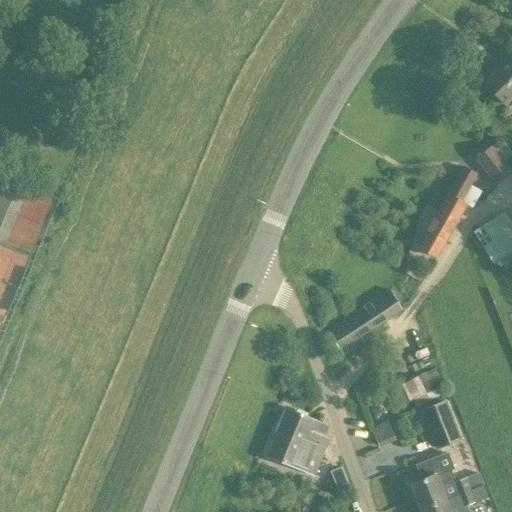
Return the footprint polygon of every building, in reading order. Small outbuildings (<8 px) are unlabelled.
[(511,52),(483,84),(505,104),(511,97),(511,52)] [(511,170),(491,146),(475,160),(495,184),(511,170)] [(461,202),(476,176),(463,169),(448,195),(439,213),(438,213),(419,248),(437,258),(466,205),(461,202)] [(0,210),(6,213),(18,185),(0,177),(0,210)] [(494,220),(474,232),(494,263),(511,252),(511,226),(505,216),(495,222),(494,220)] [(359,337),(401,309),(389,292),(328,332),(343,355),(363,342),(359,337)] [(409,402),(411,406),(415,404),(416,408),(447,393),(434,368),(383,393),(392,411),(409,402)] [(423,411),(437,448),(459,440),(445,402),(423,411)] [(314,475),(329,439),(324,436),(328,426),(288,409),(268,457),(314,475)] [(388,425),(371,433),(376,444),(393,436),(388,425)] [(415,497),(421,511),(446,501),(445,499),(455,495),(450,483),(455,481),(451,471),(453,470),(447,454),(416,466),(422,480),(410,485),(415,497)] [(341,466),(329,470),(336,488),(348,484),(341,466)] [(482,485),(477,473),(455,481),(450,483),(455,495),(472,489),(482,485)] [(477,501),(472,489),(455,495),(460,507),(464,506),(477,501)] [(420,511),(466,511),(464,506),(460,507),(455,495),(445,499),(446,501),(421,511),(420,511)]
